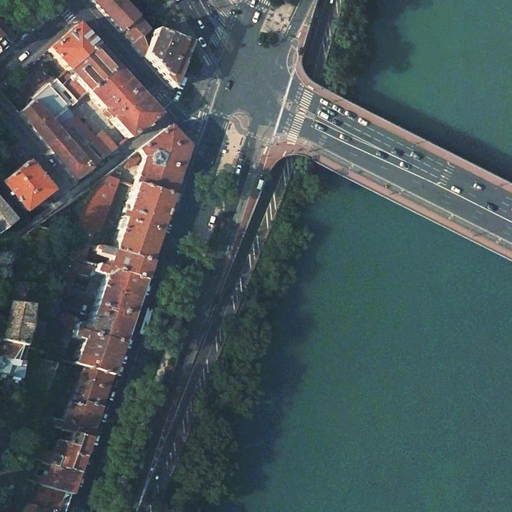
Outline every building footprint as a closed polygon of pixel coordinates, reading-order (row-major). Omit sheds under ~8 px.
[(89,0),(118,33),(136,18),(121,1),(123,0),(89,0)] [(130,46),(148,31),(136,18),(118,33),(130,46)] [(0,48),(5,44),(5,43),(11,37),(0,24),(0,48)] [(75,25),(47,50),(65,71),(94,46),(75,25)] [(130,46),(169,90),(179,66),(178,65),(183,54),(187,45),(151,31),(148,31),(130,46)] [(84,93),(113,67),(94,46),(65,71),(55,80),(74,102),(80,96),(84,93)] [(113,67),(84,93),(126,139),(156,116),(133,90),(121,76),(113,67)] [(55,80),(30,102),(88,169),(114,149),(99,132),(92,137),(74,117),(74,102),(55,80)] [(12,81),(0,91),(0,92),(17,113),(29,103),(12,81)] [(29,103),(17,113),(36,136),(73,181),(88,169),(30,102),(29,103)] [(128,157),(103,176),(117,181),(119,176),(118,173),(124,168),(127,168),(136,162),(136,158),(139,156),(142,159),(132,186),(168,199),(176,173),(185,148),(166,127),(128,157)] [(13,148),(4,155),(16,170),(25,162),(13,148)] [(16,170),(1,182),(25,211),(49,192),(25,162),(16,170)] [(117,181),(103,176),(92,184),(93,186),(80,206),(75,223),(74,239),(73,240),(89,245),(94,230),(99,231),(117,181)] [(104,239),(101,249),(146,264),(155,236),(162,215),(168,199),(132,186),(113,242),(104,239)] [(0,187),(0,195),(18,217),(22,214),(0,187)] [(0,231),(14,221),(0,204),(0,231)] [(73,240),(67,257),(69,257),(73,259),(84,262),(87,248),(93,250),(92,253),(108,259),(104,269),(140,281),(143,272),(146,264),(101,249),(89,245),(73,240)] [(73,259),(66,283),(67,284),(72,286),(76,273),(83,275),(83,276),(89,279),(90,277),(92,273),(102,276),(96,294),(95,297),(131,309),(135,295),(139,283),(140,281),(104,269),(84,262),(73,259)] [(66,287),(63,296),(69,298),(70,296),(72,297),(74,290),(72,289),(66,287)] [(91,307),(90,313),(105,318),(108,310),(128,317),(130,312),(131,309),(95,297),(91,307)] [(60,299),(56,310),(64,313),(69,300),(63,298),(62,300),(60,299)] [(6,304),(0,331),(0,341),(21,348),(25,307),(6,304)] [(56,312),(51,326),(54,328),(55,325),(59,326),(118,346),(128,317),(108,310),(105,318),(90,313),(85,327),(75,324),(76,321),(73,318),(56,312)] [(59,326),(57,333),(70,337),(81,341),(73,365),(80,367),(108,377),(109,373),(113,362),(116,353),(118,346),(59,326)] [(0,341),(0,373),(19,379),(22,362),(17,361),(21,348),(0,341)] [(79,371),(68,404),(79,407),(81,403),(97,408),(102,392),(108,377),(80,367),(79,371)] [(63,420),(59,429),(70,433),(87,438),(92,424),(93,419),(97,408),(81,403),(79,407),(68,404),(63,420)] [(63,453),(80,459),(81,455),(83,449),(87,438),(70,433),(66,444),(62,443),(59,452),(63,453)] [(34,448),(34,461),(37,461),(47,465),(74,475),(77,466),(80,459),(63,453),(59,452),(62,443),(55,441),(51,454),(43,451),(34,448)] [(32,475),(29,482),(37,484),(68,495),(71,485),(74,475),(47,465),(37,461),(33,474),(32,475)] [(37,484),(30,505),(48,511),(62,511),(65,503),(68,495),(37,484)] [(48,511),(30,505),(24,503),(18,511),(48,511)]
